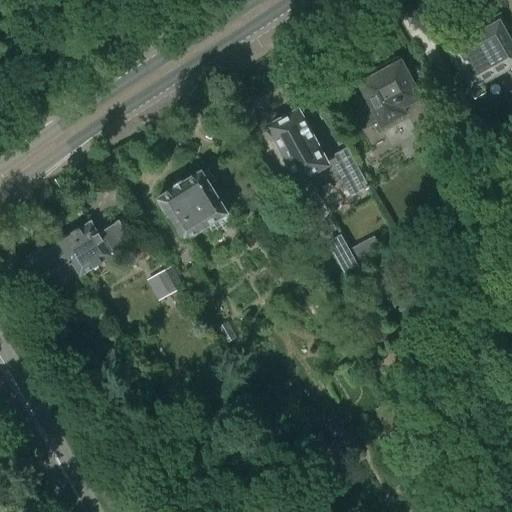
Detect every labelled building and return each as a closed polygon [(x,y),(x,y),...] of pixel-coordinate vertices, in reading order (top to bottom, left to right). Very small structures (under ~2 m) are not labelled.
[(486,28),(472,36),(495,76),(510,68),(511,71),(511,44),(505,32),(508,30),(500,15),(484,24),(486,28)] [(495,76),(472,36),(463,42),(458,34),(442,43),(474,99),(486,93),(481,84),(495,76)] [(364,95),(351,101),(364,124),(376,117),(382,127),(406,114),(403,108),(421,97),(398,56),(370,71),(372,76),(358,84),(364,95)] [(478,126),(464,99),(451,106),(466,133),(478,126)] [(307,122),(306,122),(300,111),(271,127),(300,180),(328,163),(314,137),(316,136),(307,122)] [(332,161),(351,197),(369,187),(349,152),(332,161)] [(477,157),(470,161),(478,176),(485,171),(477,157)] [(177,187),(159,198),(185,239),(182,241),(196,263),(207,256),(193,234),(207,226),(227,214),(229,212),(215,190),(224,184),(213,167),(204,173),(203,172),(184,183),(182,181),(176,185),(177,187)] [(91,222),(59,242),(73,264),(80,277),(133,245),(118,221),(99,234),(91,222)] [(344,236),(325,240),(332,274),(377,265),(372,240),(346,245),(344,236)] [(26,263),(25,264),(44,295),(59,286),(53,276),(73,264),(59,242),(46,250),(41,249),(26,258),(26,263)] [(185,273),(198,295),(212,286),(199,264),(185,273)] [(171,268),(158,275),(170,296),(183,288),(171,268)] [(374,300),(353,311),(375,353),(397,341),(374,300)] [(375,410),(389,438),(402,430),(387,403),(375,410)]
